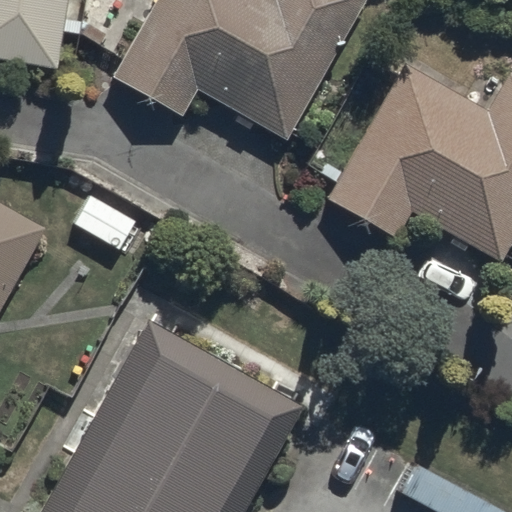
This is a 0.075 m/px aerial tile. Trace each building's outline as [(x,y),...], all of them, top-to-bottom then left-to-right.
[(0,0),(0,62),(55,70),(64,0),(0,0)] [(284,143),(361,0),(154,0),(110,81),(181,119),(195,94),(284,143)] [(498,263),(511,238),(511,79),(505,75),(483,115),(400,68),(324,202),(393,240),(408,213),(498,263)] [(0,302),(39,231),(0,209),(0,302)] [(241,511),(303,408),(140,312),(21,511),(241,511)]
